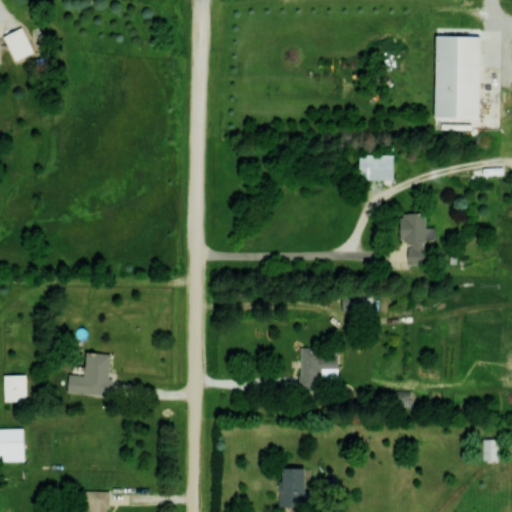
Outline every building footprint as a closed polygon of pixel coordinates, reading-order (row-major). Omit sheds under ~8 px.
[(15,60),(34,52),(22,27),(3,35),(15,60)] [(481,117),(482,34),(438,34),(437,117),(481,117)] [(393,153),(360,153),(360,179),(393,179),(393,153)] [(400,242),(409,242),(409,264),(425,264),(425,212),(400,212),(400,242)] [(338,347),(300,347),(300,391),(317,391),(317,378),(338,378),(338,347)] [(86,351),(82,393),(107,395),(110,353),(86,351)] [(27,401),(27,374),(3,374),(3,401),(27,401)] [(0,453),(1,454),(1,460),(25,460),(25,428),(0,427),(0,453)] [(482,461),(499,461),(499,438),(482,438),(482,461)] [(281,507),(307,507),(307,467),(281,467),(281,507)] [(108,511),(108,490),(85,490),(85,509),(75,509),(75,511),(108,511)]
